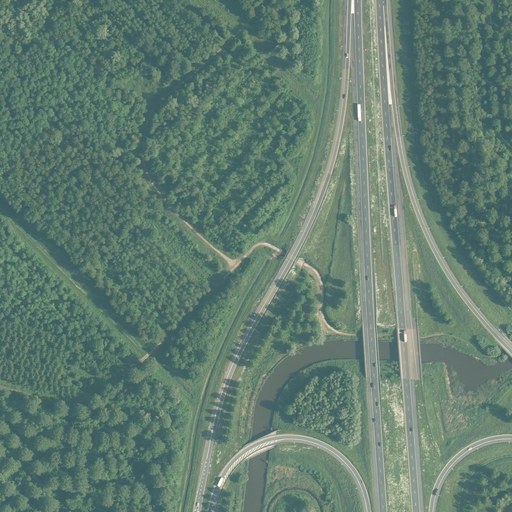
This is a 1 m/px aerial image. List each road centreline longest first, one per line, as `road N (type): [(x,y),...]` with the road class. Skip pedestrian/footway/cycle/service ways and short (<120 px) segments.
road 1 (motorway): [(350,0),(343,104),(328,174),(235,362),(198,511)]
road 2 (motorway): [(357,0),(382,511)]
road 3 (motorway): [(415,511),(378,3)]
road 4 (motorway): [(511,355),(459,295),(423,231),(399,152),(378,3)]
road 5 (track): [(232,272),(159,194),(143,167),(140,137),(155,104),(264,0)]
road 6 (track): [(232,272),(149,355),(69,407),(0,387)]
road 7 (motorway): [(209,511),(227,468),(243,453),(285,439),(334,453),(362,488),(368,511)]
road 8 (motorway): [(430,511),(441,476),(462,452),(511,439)]
